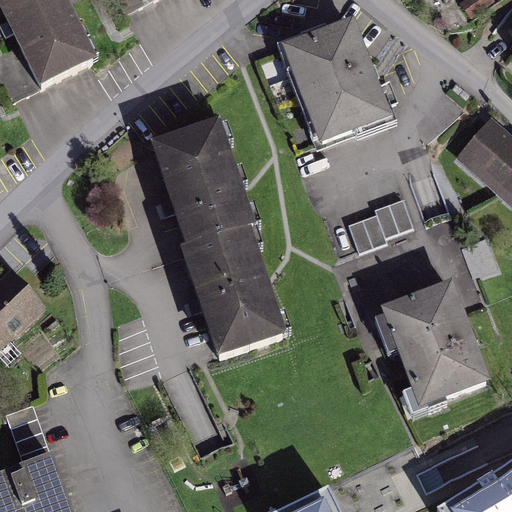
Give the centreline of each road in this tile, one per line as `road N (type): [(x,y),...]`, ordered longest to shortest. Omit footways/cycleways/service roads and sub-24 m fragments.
road 1 (residential): [(0,229),(43,183),(269,0)]
road 2 (residential): [(383,0),(511,115)]
